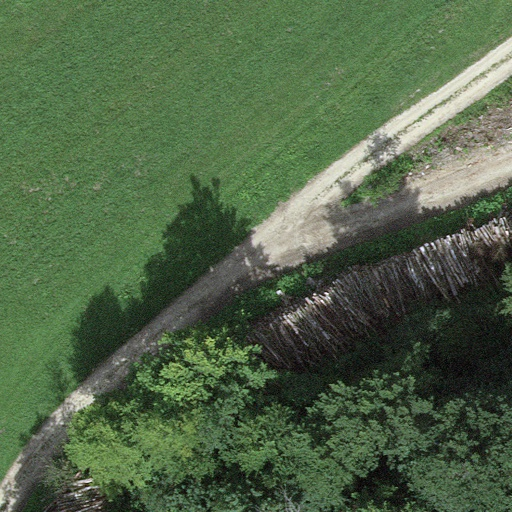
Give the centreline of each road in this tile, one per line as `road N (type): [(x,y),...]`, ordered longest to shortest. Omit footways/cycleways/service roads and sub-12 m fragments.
road 1 (track): [(511,170),(385,217),(260,250),(91,374),(0,503)]
road 2 (track): [(511,57),(260,250)]
